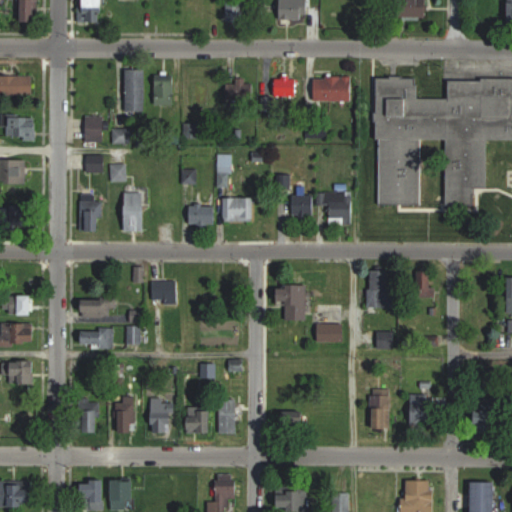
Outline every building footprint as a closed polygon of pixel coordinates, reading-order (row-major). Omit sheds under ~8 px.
[(40,0),(21,0),(21,23),(40,23),(40,0)] [(80,0),(80,22),(107,22),(106,0),(80,0)] [(228,0),(228,24),(243,24),(243,0),(228,0)] [(311,20),(310,0),(280,0),(280,20),(311,20)] [(430,0),(402,0),(402,18),(430,18),(430,0)] [(148,111),(148,69),(128,69),(128,111),(148,111)] [(0,74),(0,95),(35,95),(35,74),(0,74)] [(108,74),(88,74),(89,110),(109,109),(108,74)] [(177,74),(156,74),(156,104),(177,104),(177,74)] [(322,76),(322,100),(354,100),(354,76),(322,76)] [(300,98),(300,77),(276,77),(276,98),(300,98)] [(511,78),(451,78),(450,99),(419,98),(419,78),(379,77),(379,136),(445,136),(451,155),(511,129),(511,78)] [(249,82),(229,82),(229,99),(249,99),(249,82)] [(40,114),(5,114),(5,136),(40,136),(40,114)] [(108,114),(89,114),(89,141),(108,141),(108,114)] [(108,171),(108,153),(89,153),(89,171),(108,171)] [(0,183),(29,183),(29,159),(0,158),(0,183)] [(129,162),(113,162),(113,180),(129,180),(129,162)] [(127,230),(148,230),(148,190),(127,190),(127,230)] [(355,218),(355,193),(322,193),(322,207),(331,207),(331,218),(355,218)] [(84,194),(84,231),(105,231),(105,199),(99,199),(99,194),(84,194)] [(317,216),(317,194),(295,194),(295,216),(317,216)] [(227,197),(227,221),(256,221),(256,197),(227,197)] [(11,206),(12,219),(29,218),(28,205),(11,206)] [(191,224),(218,224),(218,205),(191,205),(191,224)] [(36,290),(36,270),(18,271),(19,290),(36,290)] [(371,307),(395,308),(396,270),(371,270),(371,307)] [(437,297),(437,270),(419,270),(419,297),(437,297)] [(475,312),(496,311),(495,277),(474,278),(475,312)] [(180,281),(153,281),(153,303),(180,303),(180,281)] [(309,285),(289,285),(289,320),(309,320),(309,285)] [(36,295),(12,295),(12,315),(36,315),(36,295)] [(119,296),(84,296),(84,315),(119,315),(119,296)] [(38,322),(3,322),(4,344),(39,344),(38,322)] [(321,342),(347,342),(347,323),(321,323),(321,342)] [(144,326),(129,326),(129,343),(144,343),(144,326)] [(117,347),(117,328),(83,328),(83,347),(117,347)] [(397,346),(397,331),(380,331),(380,346),(397,346)] [(39,361),(14,361),(14,383),(39,383),(39,361)] [(392,389),(374,389),(374,429),(392,429),(392,389)] [(449,398),(433,397),(433,390),(413,389),(413,421),(448,422),(449,398)] [(120,433),(138,433),(138,395),(120,395),(120,433)] [(153,397),(153,432),(175,432),(175,397),(153,397)] [(87,400),(87,432),(102,432),(102,400),(87,400)] [(240,400),(221,400),(221,433),(240,433),(240,400)] [(497,432),(508,415),(485,401),(474,417),(497,432)] [(213,432),(213,405),(189,405),(189,432),(213,432)] [(39,431),(39,409),(12,409),(12,431),(39,431)] [(290,412),(290,421),(307,421),(307,412),(290,412)] [(236,511),(236,475),(218,475),(218,501),(209,501),(208,511),(236,511)] [(175,511),(175,478),(149,479),(149,511),(175,511)] [(108,509),(108,479),(84,479),(84,509),(108,509)] [(138,501),(138,479),(114,479),(114,509),(131,509),(131,501),(138,501)] [(407,511),(436,511),(436,480),(407,480),(407,511)] [(498,511),(498,482),(474,482),(473,511),(498,511)] [(2,506),(39,506),(39,484),(2,484),(2,506)] [(311,511),(311,490),(280,490),(280,511),(311,511)]
